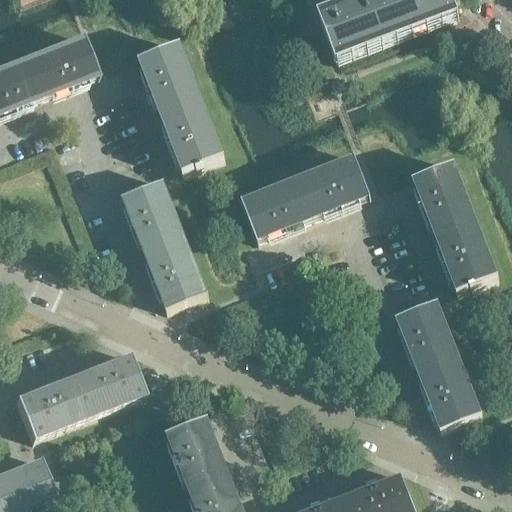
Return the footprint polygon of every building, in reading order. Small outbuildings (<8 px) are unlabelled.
[(321,28),(336,67),(338,66),(337,65),(456,20),(457,22),(458,21),(450,0),(396,0),(323,28),(323,27),(321,28)] [(0,122),(8,119),(9,121),(18,118),(17,116),(64,97),(65,99),(74,96),(73,94),(96,85),(97,87),(98,86),(81,44),(80,45),(81,47),(0,78),(0,122)] [(184,181),(185,182),(187,181),(198,177),(199,178),(203,176),(203,175),(227,166),(226,165),(225,165),(181,55),(184,54),(184,53),(142,69),(140,70),(140,71),(142,70),(151,93),(149,94),(152,103),(155,102),(173,149),(171,150),(174,159),(177,158),(186,180),(184,181)] [(260,250),(261,249),(260,247),(283,238),(284,240),(292,237),(292,235),(339,216),(340,218),(348,215),(347,213),(370,204),(371,206),(372,205),(372,203),(356,163),(355,164),(356,166),(245,209),(244,207),(243,208),(259,247),(260,250)] [(458,301),(458,303),(461,302),(471,297),(472,298),(477,297),(476,296),(500,286),(500,285),(498,286),(454,175),(456,174),(456,173),(417,188),(414,190),(414,191),(416,190),(425,213),(423,214),(426,223),(428,222),(447,269),(444,270),(448,279),(451,278),(459,301),(458,301)] [(167,318),(167,319),(170,318),(210,302),(210,301),(208,301),(164,191),(166,190),(166,189),(123,206),(124,207),(125,207),(135,230),(132,231),(136,239),(138,238),(157,286),(154,286),(158,295),(160,294),(169,317),(167,318)] [(441,438),(441,439),(483,423),(483,422),(481,422),(438,312),(440,311),(439,310),(397,326),(398,328),(400,327),(409,350),(406,351),(410,359),(412,359),(431,406),(428,407),(432,415),(434,414),(443,437),(441,438)] [(16,407),(32,449),(33,448),(33,447),(143,403),(144,405),(145,405),(129,364),(129,363),(128,363),(128,365),(105,374),(105,372),(96,375),(97,378),(50,396),(49,394),(40,397),(41,400),(18,409),(17,407),(16,407)] [(240,511),(208,429),(210,428),(209,427),(207,428),(167,444),(168,445),(169,445),(196,511),(240,511)] [(0,511),(44,511),(54,508),(55,510),(56,510),(39,468),(38,468),(39,470),(0,485),(0,511)] [(413,511),(402,483),(401,483),(402,485),(379,494),(378,492),(369,495),(370,497),(332,511),(413,511)]
